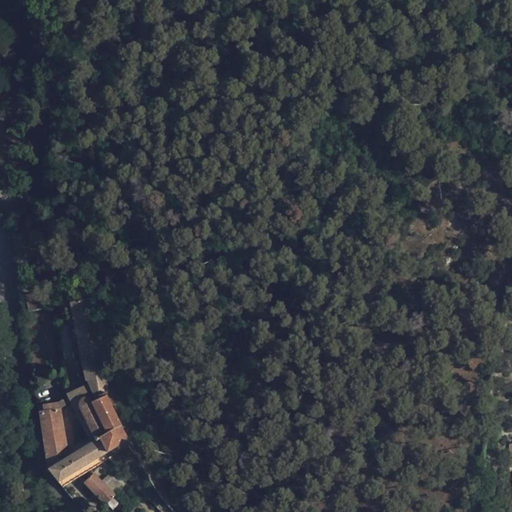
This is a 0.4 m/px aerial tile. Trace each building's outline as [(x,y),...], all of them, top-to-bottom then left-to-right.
[(28,311),(41,309),(38,293),(25,296),(28,311)] [(106,383),(90,298),(71,303),(86,380),(88,385),(67,395),(91,444),(120,427),(121,427),(105,397),(106,396),(106,383)] [(86,380),(65,390),(67,395),(88,385),(86,380)] [(70,402),(68,397),(63,401),(59,403),(36,407),(36,410),(37,413),(60,410),(61,409),(70,402)] [(68,458),(60,410),(37,413),(47,471),(68,458)] [(128,441),(120,427),(91,444),(68,458),(47,471),(53,478),(57,484),(128,441)] [(57,484),(61,488),(129,446),(128,441),(57,484)] [(94,473),(85,482),(105,504),(115,495),(94,473)]
